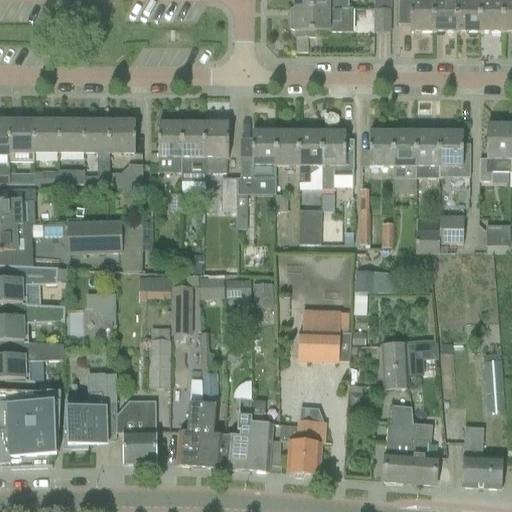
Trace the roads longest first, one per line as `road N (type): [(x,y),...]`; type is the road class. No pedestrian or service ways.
road 1 (tertiary): [(284,509),(0,504)]
road 2 (residential): [(246,79),(511,80)]
road 3 (residential): [(0,78),(246,79)]
